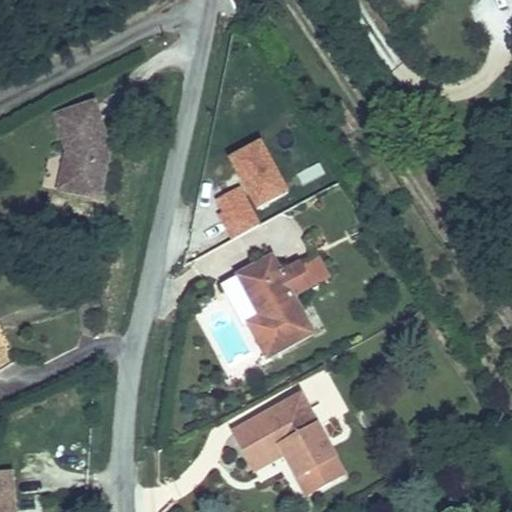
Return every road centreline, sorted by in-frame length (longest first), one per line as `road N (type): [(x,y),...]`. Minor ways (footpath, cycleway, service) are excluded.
road 1 (unclassified): [(124,511),(131,356),(210,0)]
road 2 (unknown): [(351,0),(410,81),(432,90),(453,87),(508,46)]
